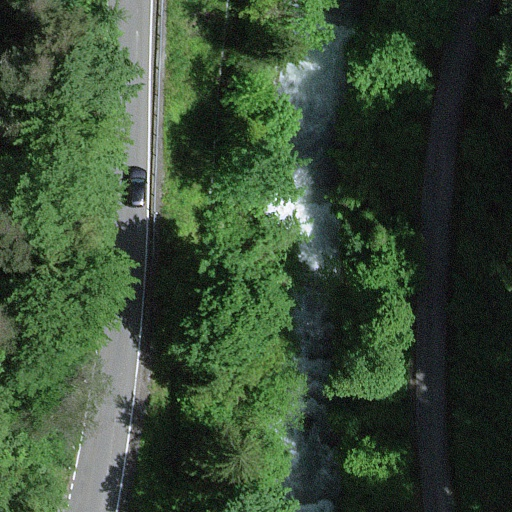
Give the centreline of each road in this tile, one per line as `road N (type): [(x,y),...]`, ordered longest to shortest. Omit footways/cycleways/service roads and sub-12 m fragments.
road 1 (unclassified): [(436,511),(428,313),(443,121),(470,0)]
road 2 (secondary): [(131,0),(125,278),(91,511)]
